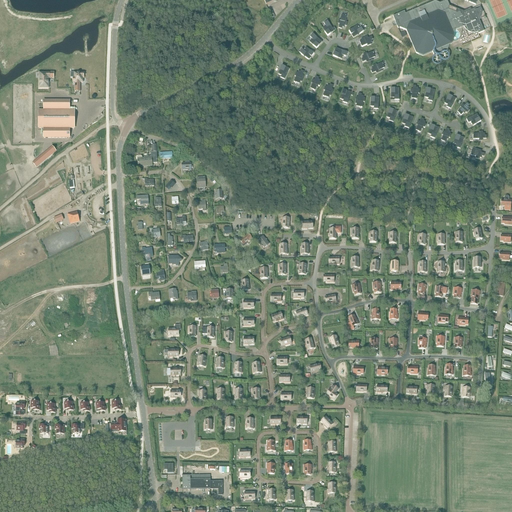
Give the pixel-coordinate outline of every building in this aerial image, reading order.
[(405,11),(393,16),(398,29),(400,28),(407,31),(416,53),(423,56),(433,52),(434,55),(437,53),(437,54),(448,50),(450,44),(452,44),(455,37),(454,35),(456,30),(464,26),(465,28),(466,30),(468,31),(470,32),(472,33),(474,33),(476,33),(478,32),(479,33),(485,31),(480,19),(483,12),(481,6),(480,6),(480,7),(479,8),(478,9),(476,9),(475,9),(474,9),(463,14),(462,12),(449,7),(450,6),(447,0),(440,3),(435,1),(406,14),(405,11)] [(345,20),(346,17),(346,16),(345,16),(341,15),(340,21),(338,20),(338,23),(340,23),(338,28),(342,29),(342,28),(344,28),(345,26),(346,27),(347,23),(346,22),(346,20),(345,20)] [(332,33),(334,31),(327,21),(324,24),(325,26),(324,27),(324,26),(323,27),(324,27),(322,28),(325,32),(328,36),(331,34),(330,32),(331,32),(332,33)] [(352,36),(353,38),(364,32),(361,28),(359,29),(358,28),(359,28),(359,27),(358,28),(357,26),(353,28),(349,31),(351,35),(352,34),(353,35),(352,36)] [(320,44),(322,42),(313,34),(310,38),(312,39),(311,40),(310,40),(311,41),(309,42),(313,45),(317,49),(319,45),(318,44),(319,43),(320,44)] [(371,41),(373,40),(372,37),(367,39),(366,37),(361,39),(362,41),(359,42),(361,45),(360,46),(361,46),(362,47),(367,45),(367,46),(371,45),(370,43),(372,43),(371,41)] [(305,50),(304,51),(302,50),(299,53),(309,60),(311,58),(309,57),(310,56),(311,57),(314,54),(306,48),(305,50),(305,49),(304,50),(305,50)] [(343,51),(336,48),(335,51),(336,51),(336,53),(335,52),(333,56),(337,58),(342,60),(343,58),(343,57),(343,56),(346,57),(347,53),(343,51)] [(373,53),(372,52),(367,55),(366,53),(363,55),(364,56),(362,57),(363,59),(361,60),(362,63),(367,61),(368,63),(373,60),(372,59),(375,58),(373,54),(374,54),(373,53)] [(373,67),(371,68),(372,70),(371,71),(372,74),(377,72),(377,73),(382,71),(382,70),(384,69),(383,65),(383,64),(382,64),(382,63),(377,66),(376,64),(372,66),(373,67)] [(284,80),(289,69),(287,68),(286,69),(285,69),(286,67),(282,66),(278,74),(280,75),(279,76),(280,76),(280,75),(281,76),(280,78),(284,80)] [(296,77),(294,82),(295,83),(295,84),(296,83),(299,84),(300,82),(302,83),(304,77),(302,77),(304,72),(301,71),(300,72),(298,72),(298,73),(296,73),(294,76),(296,77)] [(54,73),(39,73),(39,89),(49,89),(49,79),(54,79),(54,73)] [(75,92),(80,92),(80,83),(83,83),(83,79),(84,79),(84,73),(74,73),(74,78),(73,78),(73,83),(75,83),(75,92)] [(315,91),(316,88),(317,88),(318,86),(319,87),(321,83),(319,82),(320,81),(318,80),(319,78),(316,77),(314,82),(312,81),(311,83),(312,84),(310,89),(314,91),(315,91)] [(331,91),(333,86),(330,85),(329,86),(327,86),(327,87),(325,87),(323,91),(325,91),(323,96),(324,97),(324,98),(325,97),(328,99),(330,96),(331,97),(333,91),(331,91)] [(416,100),(417,96),(418,96),(418,94),(419,94),(420,90),(418,90),(418,88),(416,88),(416,86),(413,86),(412,91),(410,91),(410,93),(412,94),(411,99),(415,99),(415,100),(416,100)] [(399,96),(399,88),(396,88),(396,90),(395,90),(395,89),(391,88),(391,98),(393,98),(393,99),(393,98),(395,98),(395,101),(399,101),(399,96)] [(434,95),(435,91),(432,90),(432,91),(430,91),(431,90),(427,88),(424,98),(426,98),(426,99),(427,99),(427,98),(428,99),(428,101),(432,102),(433,97),(434,95)] [(349,99),(351,93),(348,92),(348,93),(346,93),(347,91),(343,90),(341,95),(340,99),(342,100),(342,101),(343,100),(344,101),(343,103),(347,104),(349,99)] [(361,108),(362,108),(363,102),(364,103),(365,98),(363,98),(363,96),(361,96),(362,94),(358,94),(358,99),(356,99),(355,104),(357,104),(356,107),(360,108),(361,108)] [(450,110),(456,99),(454,98),(453,99),(452,98),(452,97),(449,95),(444,103),(446,104),(446,105),(447,105),(448,105),(446,108),(450,110)] [(374,107),(374,110),(378,110),(378,105),(379,105),(379,103),(379,98),(376,98),(376,99),(375,99),(375,98),(371,97),(370,107),(372,107),(372,108),(373,108),(373,107),(374,107)] [(44,138),(69,138),(69,129),(74,129),(74,110),(69,110),(69,100),(44,100),(44,110),(39,110),(39,129),(44,129),(44,138)] [(461,116),(463,113),(464,114),(466,112),(467,113),(469,110),(468,109),(469,108),(468,107),(469,105),(467,103),(463,107),(462,105),(460,107),(461,108),(457,112),(460,115),(460,116),(461,116)] [(393,123),(397,112),(395,111),(394,112),(393,112),(394,110),(390,109),(386,118),(388,118),(388,119),(389,119),(390,119),(389,121),(393,123)] [(478,117),(477,114),(466,120),(468,124),(471,123),(471,124),(471,125),(471,124),(472,126),(481,122),(479,118),(477,118),(477,117),(478,117)] [(411,124),(413,118),(410,117),(410,118),(409,118),(409,116),(405,115),(403,119),(402,124),(404,124),(403,125),(404,125),(405,125),(404,127),(409,129),(410,124),(411,124)] [(420,133),(422,130),(423,128),(425,128),(426,125),(424,124),(425,122),(423,121),(424,120),(421,119),(419,123),(417,123),(416,125),(418,126),(416,131),(419,132),(419,133),(420,133)] [(436,135),(439,128),(436,127),(436,128),(435,128),(435,127),(431,125),(429,130),(428,134),(430,135),(429,135),(430,136),(430,135),(431,135),(430,138),(434,139),(436,135)] [(445,143),(447,140),(448,140),(448,138),(450,138),(451,135),(450,134),(450,132),(449,132),(449,130),(446,129),(444,133),(442,133),(442,135),(443,136),(441,141),(444,142),(444,143),(445,143)] [(476,135),(473,135),(472,135),(472,136),(473,136),(473,140),(479,140),(479,141),(481,141),(481,139),(486,139),(486,136),(485,136),(485,134),(483,134),(483,132),(479,132),(479,134),(476,134),(476,135)] [(460,150),(464,138),(462,137),(461,139),(460,138),(460,137),(456,135),(453,144),(455,145),(455,146),(456,145),(457,145),(456,148),(460,150)] [(137,156),(136,158),(136,160),(138,159),(138,167),(152,166),(152,164),(157,163),(156,152),(156,145),(152,146),(153,153),(151,153),(151,157),(144,158),(144,159),(142,159),(142,157),(141,156),(137,156)] [(472,150),(471,154),(470,153),(470,154),(471,154),(470,155),(476,157),(475,159),(479,160),(480,158),(481,159),(482,157),(484,157),(485,154),(480,153),(480,151),(475,149),(475,151),(472,150)] [(187,163),(181,164),(182,170),(187,170),(188,171),(191,171),(191,163),(189,163),(189,161),(187,161),(187,163)] [(205,177),(197,178),(198,188),(206,188),(205,179),(205,177)] [(148,179),(145,179),(145,187),(154,186),(154,180),(148,180),(148,179)] [(501,200),(501,206),(505,206),(505,210),(510,211),(511,208),(511,200),(509,200),(509,198),(508,196),(506,196),(505,197),(504,200),(504,201),(501,200)] [(202,202),(198,203),(198,210),(203,210),(204,211),(206,211),(206,200),(202,200),(202,202)] [(224,206),(216,206),(217,214),(222,214),(222,213),(224,213),(224,206)] [(71,213),(67,214),(70,224),(80,221),(77,212),(74,213),(71,213)] [(56,224),(64,220),(62,215),(54,218),(56,224)] [(178,219),(176,219),(177,225),(186,225),(186,216),(182,216),(182,218),(178,219)] [(502,218),(501,224),(505,224),(505,225),(511,225),(511,218),(507,217),(507,218),(502,218)] [(336,239),(336,234),(341,234),(341,227),(336,227),(336,229),(329,229),(329,236),(330,236),(330,239),(336,239)] [(160,229),(152,230),(153,237),(155,237),(156,238),(161,237),(160,229)] [(481,229),(473,231),(475,237),(476,237),(476,240),(482,239),(481,234),(482,233),(481,229)] [(389,233),(389,240),(390,240),(390,243),(395,243),(396,238),(397,238),(397,233),(389,233)] [(246,244),(245,243),(251,239),(248,234),(239,241),(241,243),(240,244),(243,247),(246,244)] [(186,235),(181,236),(182,240),(184,240),(184,244),(189,243),(194,242),(193,235),(186,236),(186,235)] [(419,235),(418,242),(419,242),(419,245),(425,245),(425,240),(426,240),(426,235),(419,235)] [(501,236),(500,241),(504,242),(503,243),(510,243),(511,235),(506,235),(506,236),(501,236)] [(259,242),(258,243),(261,248),(263,246),(264,248),(269,244),(263,237),(258,241),(259,242)] [(205,243),(201,243),(201,247),(201,248),(202,252),(209,250),(208,244),(209,244),(209,241),(205,241),(205,243)] [(222,245),(214,245),(214,252),(217,252),(217,253),(225,253),(225,246),(222,246),(222,245)] [(145,248),(142,249),(142,252),(144,251),(146,258),(150,257),(150,258),(153,257),(152,248),(145,249),(145,248)] [(499,253),(499,259),(502,259),(502,260),(509,261),(510,253),(505,253),(505,254),(499,253)] [(173,256),(168,256),(169,264),(172,264),(172,265),(176,265),(176,266),(179,266),(179,263),(182,260),(178,256),(175,256),(173,256)] [(474,261),(473,261),(473,268),(480,268),(480,271),(485,271),(485,263),(480,263),(480,258),(474,258),(474,261)] [(371,264),(371,271),(379,272),(379,267),(378,267),(379,262),(373,261),(372,264),(371,264)] [(203,262),(194,262),(195,270),(199,270),(198,268),(201,268),(202,268),(205,268),(205,262),(204,262),(203,262)] [(299,264),(298,271),(299,271),(299,274),(305,275),(305,269),(306,269),(307,265),(299,264)] [(149,266),(140,268),(141,270),(141,275),(142,277),(150,275),(149,266)] [(268,268),(260,269),(260,276),(261,276),(262,279),(267,279),(267,273),(268,273),(268,268)] [(157,277),(156,277),(156,280),(160,279),(160,282),(165,281),(164,270),(161,271),(161,272),(156,273),(157,277)] [(381,283),(373,283),(373,290),(374,290),(375,293),(380,293),(380,287),(381,287),(381,283)] [(359,284),(352,286),(353,293),(354,292),(355,296),(361,294),(359,289),(360,289),(359,284)] [(418,285),(418,291),(419,292),(418,295),(424,296),(425,290),(426,290),(426,286),(418,285)] [(436,287),(435,294),(436,294),(436,297),(441,298),(442,292),(443,292),(444,288),(436,287)] [(454,288),(453,295),(454,295),(454,298),(459,299),(460,294),(461,294),(462,289),(454,288)] [(176,289),(169,290),(170,299),(174,299),(174,301),(178,300),(177,291),(176,291),(176,289)] [(211,299),(219,299),(218,290),(210,291),(211,299)] [(225,296),(225,299),(233,299),(233,298),(235,298),(235,296),(233,296),(233,290),(226,290),(226,296),(225,296)] [(472,291),(471,297),(472,297),(472,301),(471,304),(477,305),(477,301),(478,296),(479,296),(480,292),(472,291)] [(153,292),(148,293),(149,297),(151,297),(151,301),(160,300),(159,293),(153,293),(153,292)] [(196,292),(187,293),(188,301),(191,301),(191,302),(197,301),(196,292)] [(330,303),(336,302),(335,294),(330,295),(330,296),(325,297),(326,303),(329,302),(330,303)] [(302,310),(296,312),(299,319),(303,318),(302,317),(308,315),(305,309),(302,311),(302,310)] [(281,312),(274,315),(271,317),(273,322),(279,320),(279,321),(283,320),(281,312)] [(418,313),(418,320),(424,321),(424,320),(428,320),(428,314),(423,314),(423,313),(418,313)] [(438,315),(438,323),(444,323),(445,322),(448,322),(448,317),(443,316),(443,315),(438,315)] [(350,323),(347,324),(349,332),(354,330),(353,327),(359,324),(357,320),(356,321),(354,316),(349,318),(350,321),(349,321),(350,323)] [(458,325),(464,326),(464,325),(468,325),(468,319),(463,319),(463,318),(458,318),(458,325)] [(175,329),(169,329),(169,334),(169,337),(173,337),(173,336),(174,336),(179,336),(179,331),(180,331),(180,326),(175,326),(175,329)] [(337,336),(329,338),(331,343),(332,342),(333,348),(339,346),(338,343),(339,343),(337,336)] [(285,346),(292,344),(289,337),(285,338),(285,339),(280,340),(282,346),(285,345),(285,346)] [(437,337),(436,344),(437,344),(437,347),(443,347),(443,342),(444,342),(444,337),(437,337)] [(455,338),(454,345),(455,345),(455,348),(461,349),(461,343),(462,343),(462,339),(455,338)] [(305,344),(307,350),(314,348),(313,344),(312,344),(311,339),(305,340),(306,344),(305,344)] [(419,339),(418,346),(419,346),(419,349),(425,349),(425,344),(426,344),(427,339),(419,339)] [(198,362),(197,366),(205,367),(206,361),(205,360),(205,357),(200,356),(199,362),(198,362)] [(216,364),(216,369),(224,369),(224,362),(223,362),(223,359),(217,359),(217,364),(216,364)] [(253,374),(261,373),(261,368),(260,368),(259,363),(253,364),(254,367),(253,367),(253,374)] [(316,364),(310,366),(311,374),(316,373),(316,372),(321,370),(320,365),(316,365),(316,364)] [(428,369),(427,376),(435,376),(435,372),(434,372),(435,366),(429,366),(429,369),(428,369)] [(357,385),(356,392),(363,393),(363,392),(366,392),(366,386),(361,386),(361,385),(357,385)] [(330,389),(326,395),(331,399),(332,398),(334,400),(338,396),(335,394),(338,389),(333,386),(330,389)] [(407,388),(406,393),(412,394),(412,395),(416,395),(417,387),(410,387),(410,388),(407,388)] [(445,387),(444,391),(445,392),(445,397),(451,397),(451,394),(452,394),(452,387),(445,387)] [(463,388),(462,392),(463,393),(463,398),(469,398),(469,395),(470,395),(470,388),(463,388)] [(115,402),(112,402),(112,409),(115,409),(115,411),(121,410),(121,406),(120,406),(120,402),(116,402),(116,401),(115,401),(115,402)] [(31,402),(31,409),(33,409),(33,411),(40,411),(40,407),(39,407),(39,402),(31,402)] [(68,403),(64,403),(65,410),(67,410),(67,411),(74,411),(73,407),(72,407),(72,402),(69,402),(68,402),(68,403)] [(100,403),(96,403),(96,410),(97,412),(99,412),(105,412),(105,407),(104,407),(104,403),(101,403),(101,402),(100,402),(100,403)] [(16,404),(16,412),(16,416),(20,416),(20,412),(23,412),(23,409),(25,409),(25,403),(21,403),(21,404),(16,404)] [(84,403),(80,404),(81,411),(83,410),(83,412),(90,412),(90,408),(89,408),(88,403),(85,403),(84,403)] [(47,404),(47,411),(49,411),(49,413),(56,413),(56,409),(55,409),(55,405),(52,404),(51,404),(47,404)] [(326,417),(321,421),(325,425),(324,426),(328,429),(333,424),(329,419),(328,420),(326,417)] [(116,424),(111,424),(112,430),(118,430),(118,432),(126,432),(126,420),(118,420),(118,424),(116,424)] [(205,430),(213,430),(213,426),(212,426),(212,420),(206,420),(206,424),(205,424),(205,430)] [(17,423),(17,431),(24,432),(24,429),(26,429),(26,423),(22,423),(22,424),(17,423)] [(45,434),(48,434),(49,426),(40,425),(40,430),(41,430),(40,434),(44,434),(44,435),(45,435),(45,434)] [(72,425),(72,430),(73,430),(73,434),(76,434),(76,435),(77,435),(77,434),(81,434),(81,427),(78,427),(78,425),(72,425)] [(55,426),(55,430),(56,430),(56,435),(60,435),(61,435),(64,435),(64,428),(64,426),(62,426),(55,426)] [(15,444),(15,445),(16,445),(16,449),(23,449),(23,446),(25,446),(25,440),(21,440),(21,441),(16,441),(16,444),(15,444)] [(190,476),(182,476),(182,490),(191,490),(210,489),(210,482),(210,479),(191,480),(190,476)] [(223,481),(210,482),(210,489),(210,490),(218,490),(218,496),(223,496),(223,481)]
